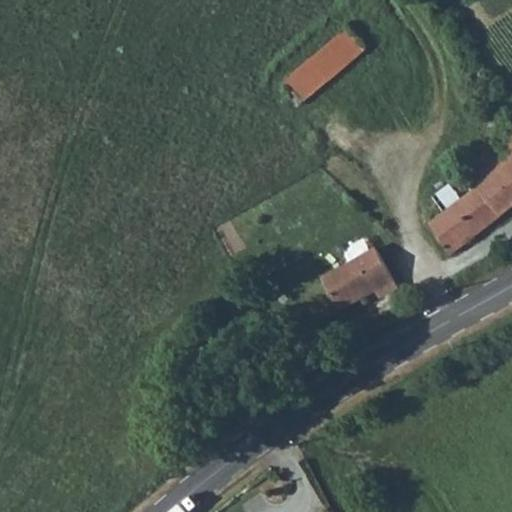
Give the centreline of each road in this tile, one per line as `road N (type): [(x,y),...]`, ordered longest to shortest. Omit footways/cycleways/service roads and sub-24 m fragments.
road 1 (secondary): [(511,285),(346,378),(169,511)]
road 2 (track): [(448,320),(402,217),(443,106),(425,36),(396,0)]
